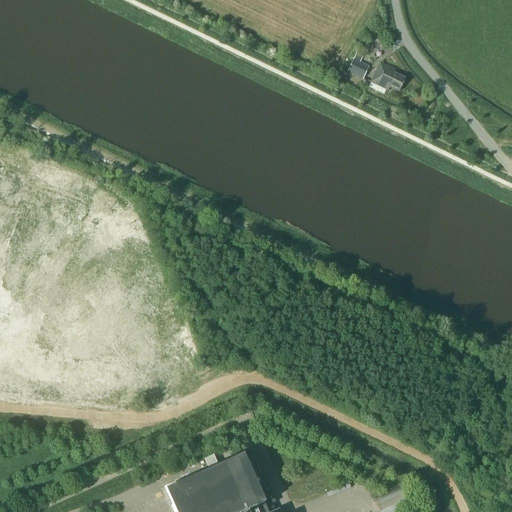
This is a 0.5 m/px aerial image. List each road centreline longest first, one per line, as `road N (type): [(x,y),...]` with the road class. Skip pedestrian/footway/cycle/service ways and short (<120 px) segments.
road 1 (track): [(0,105),(511,352)]
road 2 (track): [(227,380),(149,416),(0,408)]
road 3 (unclassified): [(511,171),(412,47),(395,0)]
